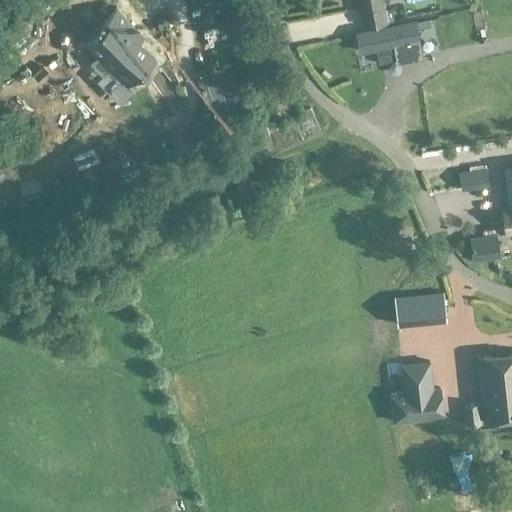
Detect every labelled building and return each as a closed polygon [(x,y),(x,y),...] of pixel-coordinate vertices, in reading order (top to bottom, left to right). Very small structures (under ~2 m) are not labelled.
[(357,0),(363,25),(387,21),(382,0),(357,0)] [(104,25),(87,42),(98,54),(91,62),(103,74),(111,66),(127,83),(155,56),(131,32),(136,27),(116,7),(101,22),(104,25)] [(415,20),(356,32),(360,50),(393,44),(397,61),(422,56),(415,20)] [(431,63),(394,97),(401,105),(438,72),(431,63)] [(260,99),(270,123),(292,114),(282,90),(260,99)] [(302,109),(292,121),(304,131),(314,119),(302,109)] [(345,155),(327,156),(328,168),(345,167),(345,155)] [(502,209),(505,234),(511,232),(511,165),(505,166),(509,197),(508,197),(510,208),(502,209)] [(477,170),(480,187),(490,186),(487,169),(477,170)] [(497,232),(468,236),(472,260),(500,256),(497,232)] [(511,352),(476,356),(483,421),(511,418),(511,352)] [(401,365),(404,393),(390,394),(393,422),(442,416),(439,389),(431,389),(428,362),(401,365)] [(478,402),(464,404),(465,423),(480,422),(478,402)]
